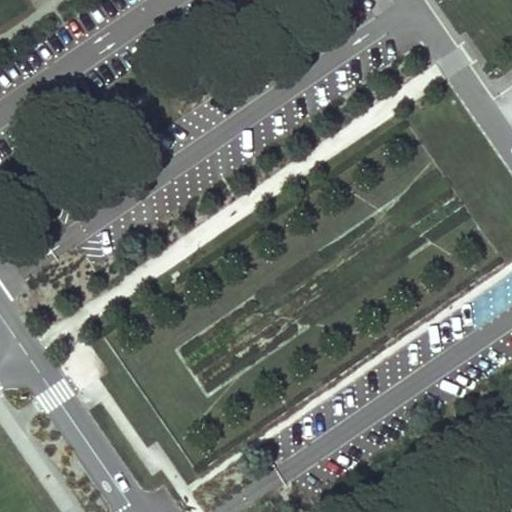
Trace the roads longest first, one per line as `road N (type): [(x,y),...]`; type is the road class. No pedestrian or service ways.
road 1 (residential): [(225,511),(511,318)]
road 2 (residential): [(164,0),(0,113)]
road 3 (residential): [(133,511),(24,353)]
road 4 (residential): [(511,147),(410,0)]
